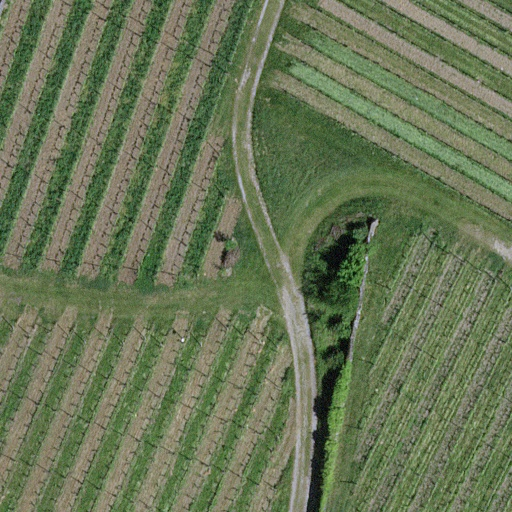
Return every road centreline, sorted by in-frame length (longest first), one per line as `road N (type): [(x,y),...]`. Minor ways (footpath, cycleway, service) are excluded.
road 1 (track): [(289,293),(244,169),(241,131),(276,0)]
road 2 (track): [(299,511),(307,370),(289,293)]
